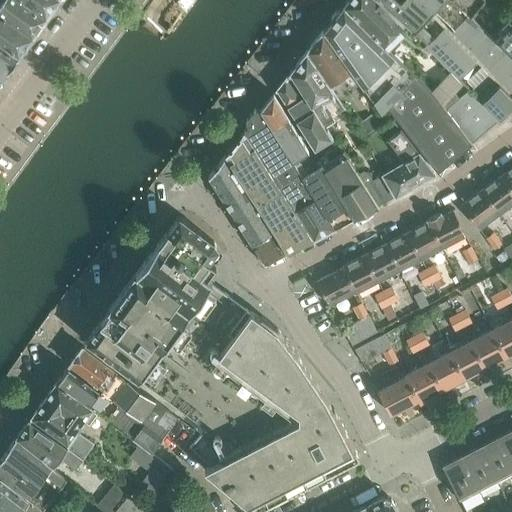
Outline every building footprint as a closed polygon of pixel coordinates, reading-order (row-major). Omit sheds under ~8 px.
[(45,17),(22,0),(0,0),(0,14),(31,37),(45,17)] [(22,0),(45,17),(56,0),(22,0)] [(381,0),(348,0),(344,6),(387,49),(388,49),(388,48),(395,49),(400,44),(400,37),(414,50),(417,54),(426,46),(427,45),(423,41),(414,32),(412,30),(404,22),(381,0)] [(381,0),(404,22),(412,30),(414,32),(423,41),(427,45),(426,46),(455,76),(471,60),(443,32),(435,40),(420,25),(433,10),(434,9),(423,0),(381,0)] [(423,0),(434,9),(446,19),(454,29),(465,18),(464,17),(468,14),(453,0),(423,0)] [(453,0),(468,14),(469,14),(481,0),(453,0)] [(487,0),(481,0),(469,14),(511,55),(511,12),(507,17),(487,0)] [(342,9),(324,31),(350,69),(360,83),(362,86),(373,101),(382,113),(389,108),(437,172),(466,148),(471,144),(472,143),(445,109),(429,87),(388,49),(387,49),(344,6),(342,9)] [(31,37),(0,14),(0,44),(17,56),(31,37)] [(454,29),(452,31),(511,92),(511,55),(469,14),(468,14),(464,17),(465,18),(454,29)] [(350,69),(324,31),(307,53),(329,85),(340,103),(355,93),(352,89),(360,83),(350,69)] [(0,80),(17,56),(0,44),(0,80)] [(344,109),(340,103),(329,85),(307,53),(291,73),(325,127),(335,121),(332,116),(344,109)] [(477,85),(490,73),(483,66),(470,78),(477,85)] [(325,127),(291,73),(277,91),(315,150),(333,138),(327,128),(326,129),(324,127),(325,127)] [(511,98),(499,86),(482,103),(499,120),(511,107),(511,98)] [(468,90),(445,109),(472,143),(484,133),(495,124),(499,121),(499,120),(482,103),(481,104),(468,90)] [(283,145),(292,160),(308,150),(273,94),(261,110),(283,145)] [(281,188),(313,238),(334,227),(302,176),(292,160),(283,145),(261,110),(254,109),(245,121),(248,127),(245,131),(281,188)] [(364,171),(359,174),(360,175),(378,204),(379,205),(383,203),(384,202),(396,196),(410,188),(434,174),(400,130),(387,141),(404,163),(383,175),(382,176),(381,175),(373,180),(368,172),(364,171)] [(225,156),(287,252),(313,238),(281,188),(245,131),(225,156)] [(324,167),(356,215),(378,204),(346,153),(344,154),(336,143),(317,155),(322,164),(324,167)] [(209,177),(264,264),(287,252),(225,156),(209,177)] [(302,176),(334,227),(356,215),(324,167),(322,164),(302,176)] [(511,168),(501,176),(511,190),(511,168)] [(511,204),(511,190),(501,176),(481,191),(499,214),(511,204)] [(499,214),(481,191),(461,206),(478,229),(499,214)] [(466,236),(453,211),(442,217),(440,213),(426,220),(427,223),(441,249),(466,236)] [(328,399),(298,353),(277,327),(261,316),(260,317),(250,311),(210,282),(211,281),(207,278),(216,267),(209,262),(218,248),(214,241),(179,215),(168,231),(167,231),(166,233),(135,274),(109,309),(86,341),(139,380),(139,379),(199,424),(203,430),(190,447),(211,465),(204,468),(255,510),(359,457),(334,407),(333,408),(328,399)] [(441,249),(427,223),(408,233),(421,259),(441,249)] [(502,243),(494,232),(485,238),(494,250),(502,243)] [(421,259),(408,233),(386,244),(400,270),(421,259)] [(400,270),(386,244),(364,255),(378,282),(400,270)] [(477,258),(471,246),(462,250),(468,263),(477,258)] [(378,282),(364,255),(342,266),(343,268),(355,291),(356,293),(378,282)] [(441,278),(434,264),(426,268),(433,282),(441,278)] [(355,291),(343,268),(317,281),(329,305),(355,291)] [(433,282),(426,268),(417,273),(424,287),(433,282)] [(398,300),(391,286),(382,291),(390,305),(398,300)] [(511,301),(511,295),(507,287),(499,291),(506,305),(511,301)] [(390,305),(382,291),(374,295),(382,309),(390,305)] [(506,305),(499,291),(490,296),(497,309),(506,305)] [(377,331),(362,302),(352,307),(359,319),(348,325),(346,333),(353,345),(377,331)] [(472,322),(465,309),(457,313),(464,327),(472,322)] [(464,327),(457,313),(448,318),(455,331),(464,327)] [(511,352),(511,319),(492,330),(506,356),(511,352)] [(506,356),(492,330),(471,341),(485,367),(506,356)] [(430,345),(423,331),(414,335),(421,349),(430,345)] [(399,360),(384,333),(355,349),(361,360),(367,361),(383,353),(389,365),(399,360)] [(421,349),(414,335),(405,339),(412,353),(421,349)] [(485,367),(471,341),(449,352),(463,378),(485,367)] [(116,372),(82,346),(68,365),(102,390),(116,372)] [(463,378),(449,352),(428,363),(442,389),(463,378)] [(442,389),(428,363),(404,375),(405,377),(417,400),(419,403),(434,395),(433,394),(442,389)] [(176,417),(125,378),(116,372),(102,390),(99,394),(65,368),(56,381),(92,408),(149,452),(176,417)] [(417,400),(405,377),(378,390),(390,413),(417,400)] [(75,431),(92,408),(56,381),(29,419),(83,458),(93,445),(75,431)] [(83,458),(29,419),(16,436),(53,465),(58,458),(74,470),(83,458)] [(511,430),(497,438),(511,465),(511,430)] [(511,474),(511,465),(497,438),(479,447),(497,482),(511,474)] [(64,480),(14,439),(0,457),(0,475),(42,508),(64,480)] [(497,482),(479,447),(461,456),(479,491),(497,482)] [(479,491),(461,456),(442,466),(460,501),(479,491)] [(42,508),(0,475),(0,511),(44,511),(41,509),(42,508)] [(398,511),(390,496),(383,494),(364,504),(368,511),(398,511)] [(145,511),(127,496),(114,511),(145,511)] [(214,511),(208,501),(191,510),(192,511),(214,511)]
